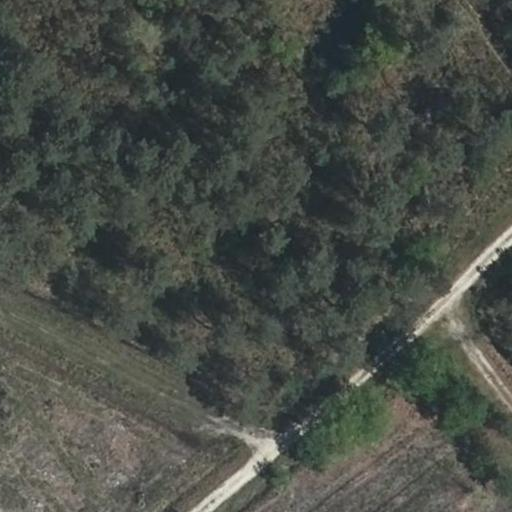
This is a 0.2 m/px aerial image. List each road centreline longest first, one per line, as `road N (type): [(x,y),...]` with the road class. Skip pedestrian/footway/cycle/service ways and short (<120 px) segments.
road 1 (track): [(176,511),(511,239)]
road 2 (track): [(0,295),(266,439)]
